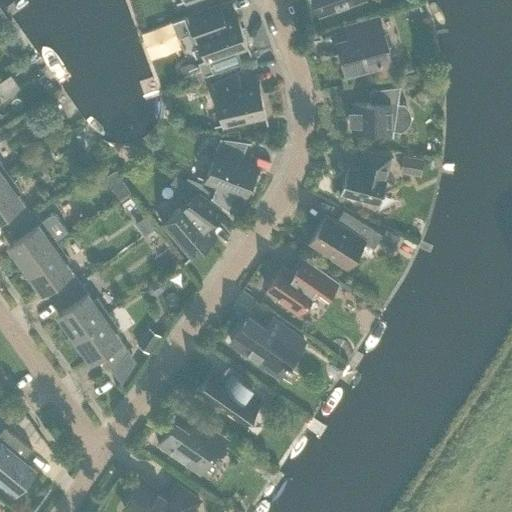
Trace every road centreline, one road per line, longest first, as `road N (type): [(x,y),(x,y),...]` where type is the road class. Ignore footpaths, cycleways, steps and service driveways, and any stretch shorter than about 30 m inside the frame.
road 1 (residential): [(103,457),(282,185),(300,125),(297,78),(268,0)]
road 2 (residential): [(103,457),(0,313)]
